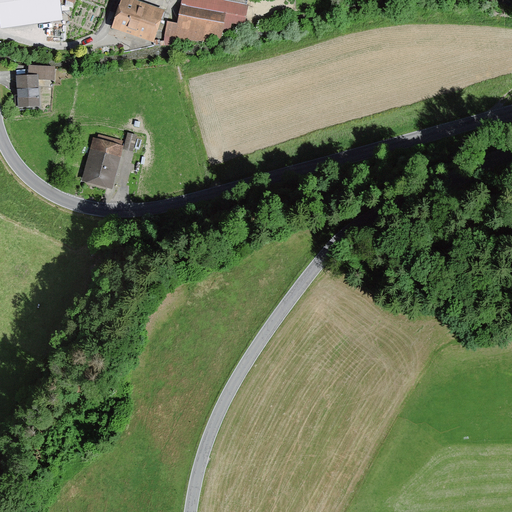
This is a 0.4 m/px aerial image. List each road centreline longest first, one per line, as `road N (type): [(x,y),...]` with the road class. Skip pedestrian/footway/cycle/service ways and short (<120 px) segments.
road 1 (tertiary): [(511,111),(183,202),(124,210),(56,196),(24,174),(0,132)]
road 2 (tertiary): [(192,511),(205,450),(232,384),(338,239),(378,211),(511,150)]
